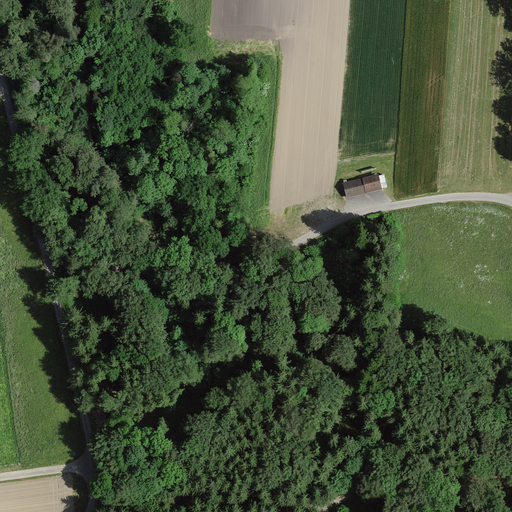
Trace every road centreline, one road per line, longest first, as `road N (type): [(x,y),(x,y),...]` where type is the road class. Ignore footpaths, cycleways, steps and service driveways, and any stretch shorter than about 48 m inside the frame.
road 1 (unclassified): [(0,79),(46,257),(104,268),(245,257),(389,205),(464,196),(511,201)]
road 2 (track): [(170,263),(112,169),(72,0)]
road 3 (track): [(46,257),(94,464)]
